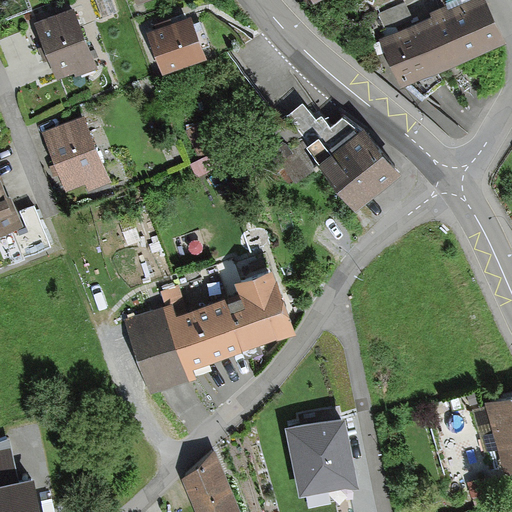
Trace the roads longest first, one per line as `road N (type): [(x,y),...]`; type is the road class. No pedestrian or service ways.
road 1 (residential): [(126,511),(276,369),(359,258),(453,182)]
road 2 (tertiary): [(453,182),(258,0)]
road 3 (tertiary): [(511,291),(453,182)]
